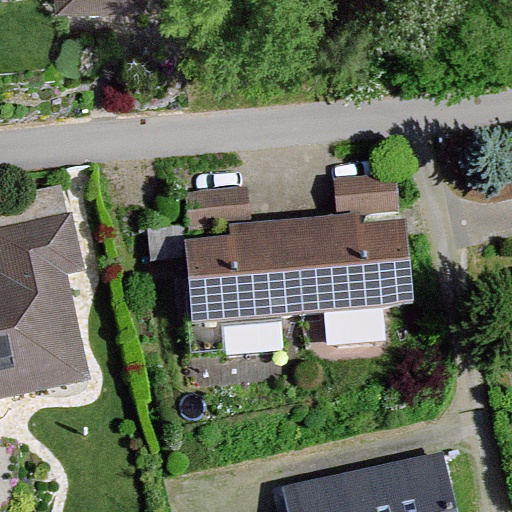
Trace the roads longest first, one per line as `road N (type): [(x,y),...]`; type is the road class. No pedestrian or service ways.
road 1 (residential): [(511,106),(0,152)]
road 2 (unknown): [(403,116),(438,216),(496,511)]
